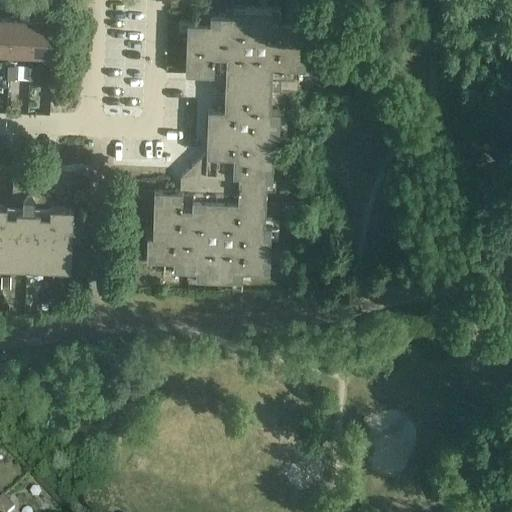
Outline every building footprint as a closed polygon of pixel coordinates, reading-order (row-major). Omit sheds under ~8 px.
[(188,22),(186,73),(211,73),(211,78),(220,89),(224,89),(224,108),(207,108),(206,154),(182,176),(181,190),(155,189),(153,235),(148,234),(147,258),(164,259),(164,268),(196,269),(196,278),(242,279),(243,270),(270,271),(272,224),(266,224),(267,180),(273,180),(275,135),(279,135),(280,111),(271,110),(272,90),(299,90),(300,68),(305,68),(307,21),(280,20),(281,8),(234,7),(233,15),(211,14),(210,22),(188,22)] [(0,52),(9,53),(10,18),(0,17),(0,52)] [(31,54),(32,19),(10,18),(9,53),(31,54)] [(54,19),(32,19),(31,54),(52,54),(54,19)] [(183,43),(183,32),(164,31),(164,42),(183,43)] [(177,74),(177,59),(163,59),(163,75),(177,74)] [(17,79),(18,65),(8,65),(7,78),(17,79)] [(39,66),(30,66),(29,79),(39,79),(39,66)] [(46,200),(47,173),(14,171),(13,198),(16,202),(23,203),(23,206),(0,204),(0,266),(72,269),(74,208),(35,206),(35,203),(42,203),(46,200)] [(2,498),(0,499),(0,511),(11,511),(14,510),(2,498)]
